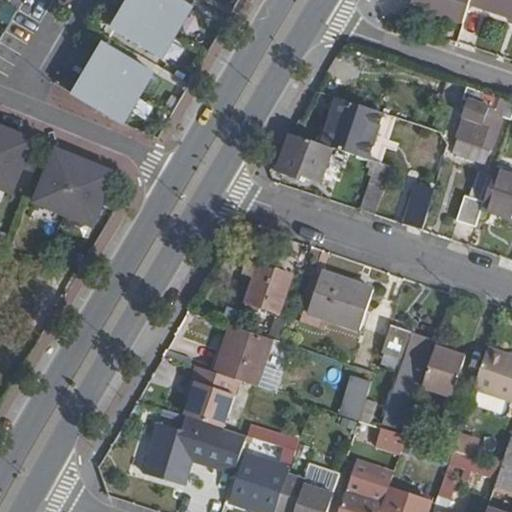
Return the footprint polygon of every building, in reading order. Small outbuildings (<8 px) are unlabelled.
[(115,30),(161,57),(192,6),(181,0),(136,0),(126,17),(124,16),(115,30)] [(416,0),(416,1),(467,18),(472,0),(416,0)] [(511,0),(474,0),(511,12),(511,0)] [(122,123),(153,72),(107,44),(98,59),(101,60),(87,84),(85,82),(77,96),(122,123)] [(511,100),(477,89),(472,100),(477,102),(464,138),(481,143),(494,147),(504,117),(511,119),(511,100)] [(340,97),(324,143),(336,148),(371,160),(387,112),(360,104),(340,97)] [(429,126),(425,141),(432,143),(426,159),(439,164),(445,148),(452,150),(454,145),(446,133),(429,126)] [(0,185),(12,190),(31,143),(18,138),(19,136),(7,130),(6,133),(0,131),(1,128),(0,127),(0,185)] [(324,182),(336,148),(324,143),(293,133),(280,172),(305,180),(306,176),(324,182)] [(481,143),(464,138),(462,145),(478,151),(481,143)] [(56,154),(38,201),(94,223),(113,177),(99,172),(100,169),(88,164),(87,166),(82,164),(83,161),(71,157),(70,159),(56,154)] [(377,169),(363,211),(377,215),(394,167),(373,160),(371,167),(377,169)] [(114,174),(100,169),(99,172),(113,177),(114,174)] [(511,174),(497,169),(486,203),(484,208),(511,217),(511,174)] [(419,184),(405,224),(424,231),(439,190),(419,184)] [(459,222),(477,228),(484,208),(486,203),(467,197),(459,222)] [(266,307),(258,332),(274,338),(281,340),(290,315),(283,313),(295,275),(252,260),(247,272),(257,277),(249,301),(266,307)] [(0,288),(9,290),(13,271),(0,268),(0,288)] [(362,330),(375,291),(323,274),(310,313),(362,330)] [(436,332),(394,319),(384,350),(406,357),(384,424),(404,430),(436,332)] [(258,332),(233,323),(218,371),(242,380),(258,385),(274,338),(258,332)] [(466,355),(438,344),(424,386),(452,396),(466,355)] [(511,400),(511,354),(490,347),(477,389),(511,400)] [(199,379),(187,415),(226,428),(242,380),(218,371),(198,364),(194,378),(199,379)] [(377,403),(367,399),(361,419),(370,421),(377,403)] [(188,487),(203,437),(162,425),(146,474),(188,487)] [(401,455),(407,436),(383,429),(378,447),(401,455)] [(248,435),(247,440),(294,456),(295,451),(248,435)] [(493,478),(501,449),(454,437),(438,496),(453,499),(461,469),(493,478)] [(225,495),(239,451),(220,445),(207,488),(225,495)] [(233,501),(247,505),(250,497),(275,505),(286,470),(247,457),(233,501)] [(511,494),(511,471),(503,468),(495,489),(511,494)] [(288,474),(275,511),(329,511),(336,494),(304,484),(305,479),(288,474)] [(339,511),(372,511),(376,502),(347,491),(339,511)] [(250,497),(247,505),(268,511),(272,511),(275,505),(250,497)] [(381,511),(384,504),(376,502),(372,511),(381,511)]
